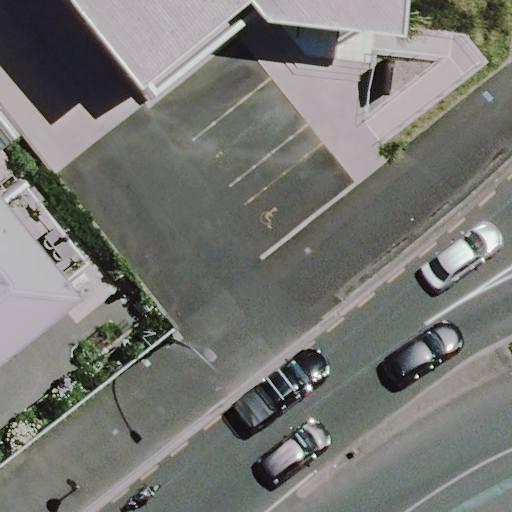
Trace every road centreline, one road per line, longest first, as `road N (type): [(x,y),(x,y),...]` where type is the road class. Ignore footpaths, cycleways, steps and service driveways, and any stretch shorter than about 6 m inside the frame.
road 1 (secondary): [(511,416),(398,473),(285,493)]
road 2 (secondary): [(372,375),(511,231)]
road 3 (secondary): [(372,375),(511,310)]
road 4 (secondary): [(285,493),(372,375)]
